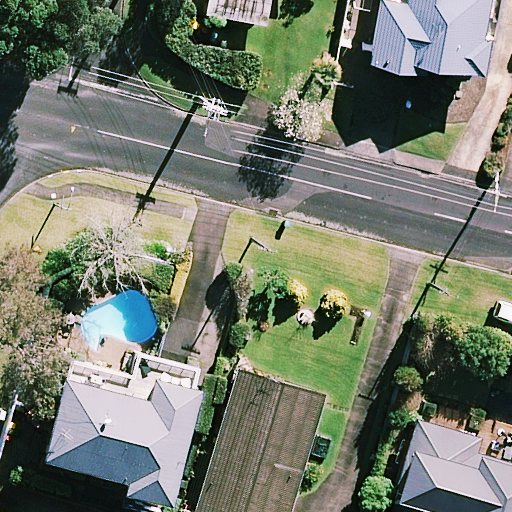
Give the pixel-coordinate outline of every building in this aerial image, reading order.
[(209,0),(203,38),(251,46),(283,0),(209,0)] [(494,0),(380,0),(376,64),(490,72),(494,0)] [(164,511),(200,378),(150,364),(142,391),(129,387),(124,405),(59,388),(38,469),(121,491),(118,502),(155,511),(164,511)] [(290,511),(321,402),(228,377),(191,511),(290,511)] [(511,511),(511,428),(441,407),(434,430),(416,425),(389,511),(511,511)]
